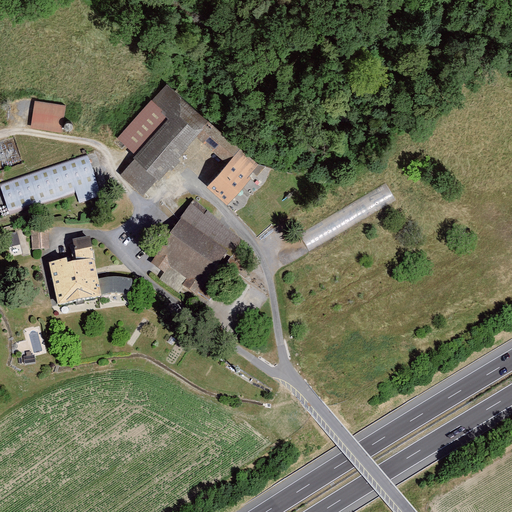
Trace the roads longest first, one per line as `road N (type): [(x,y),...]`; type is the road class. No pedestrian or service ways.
road 1 (track): [(187,185),(238,224),(266,264),(290,378),(406,511)]
road 2 (motorway): [(511,359),(266,511)]
road 3 (track): [(52,230),(101,237),(222,339),(290,378)]
road 4 (motorway): [(322,511),(511,395)]
